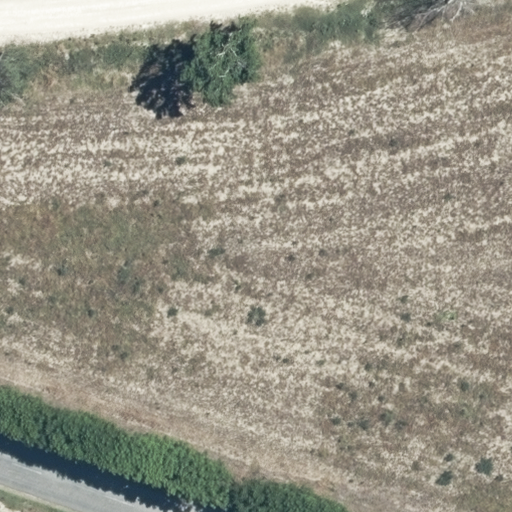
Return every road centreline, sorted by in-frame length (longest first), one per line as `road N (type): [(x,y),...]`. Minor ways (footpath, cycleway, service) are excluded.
road 1 (track): [(194,0),(93,15),(0,15)]
road 2 (unclassified): [(0,455),(161,511)]
